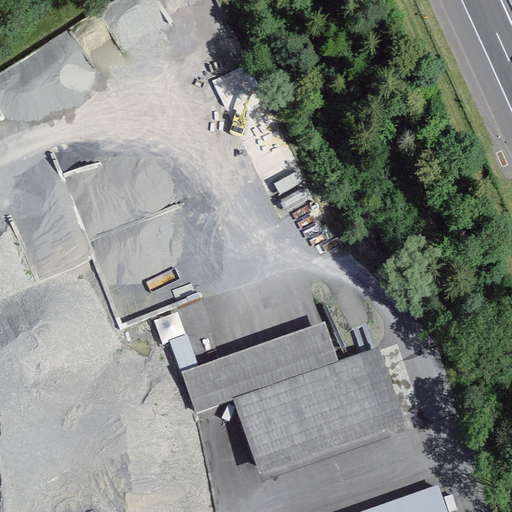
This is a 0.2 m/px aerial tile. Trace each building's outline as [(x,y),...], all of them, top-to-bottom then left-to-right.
[(125,49),(172,27),(159,0),(108,0),(103,3),(125,49)] [(0,103),(4,112),(94,66),(76,30),(0,68),(0,103)] [(42,275),(96,255),(75,199),(54,206),(60,222),(27,235),(42,275)] [(196,414),(233,401),(340,364),(325,321),(181,372),(196,414)] [(359,357),(340,364),(233,401),(257,467),(382,423),(359,357)] [(445,511),(438,489),(370,511),(445,511)]
